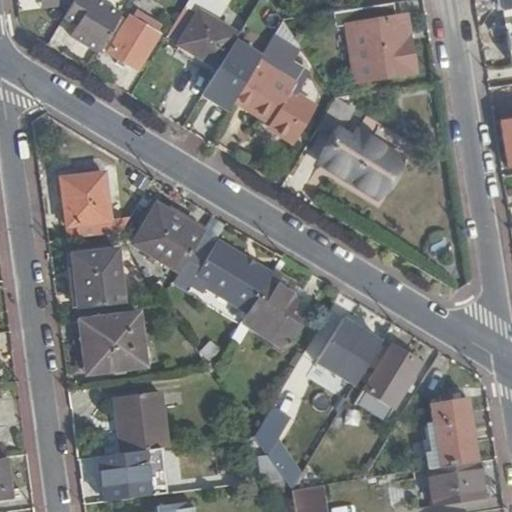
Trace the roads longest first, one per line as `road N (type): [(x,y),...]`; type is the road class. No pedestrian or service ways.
road 1 (residential): [(507,367),(0,56)]
road 2 (residential): [(58,511),(0,73)]
road 3 (residential): [(507,367),(448,0)]
